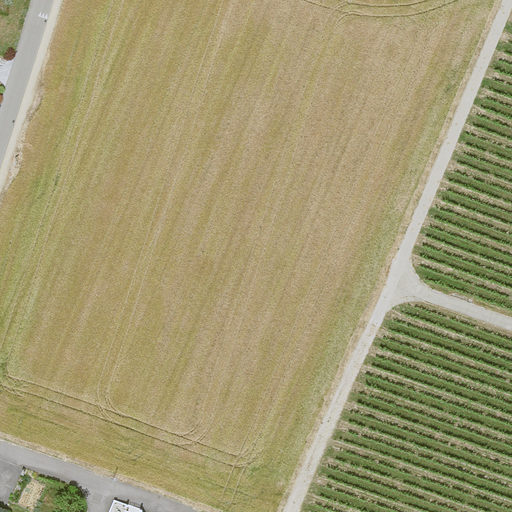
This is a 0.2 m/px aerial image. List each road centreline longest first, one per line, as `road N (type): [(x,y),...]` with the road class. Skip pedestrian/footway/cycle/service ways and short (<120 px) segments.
road 1 (track): [(509,0),(296,511)]
road 2 (residential): [(47,0),(0,136)]
road 3 (track): [(394,285),(511,327)]
